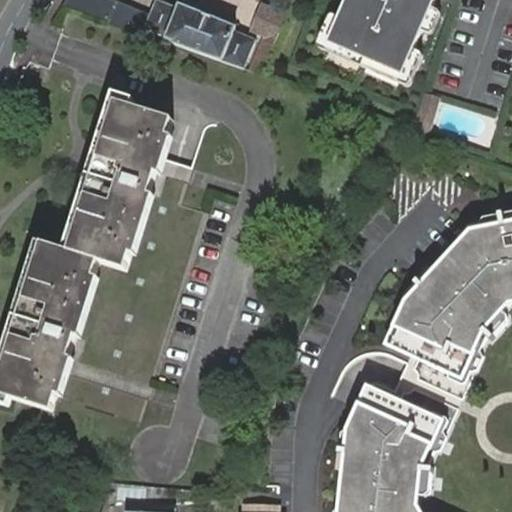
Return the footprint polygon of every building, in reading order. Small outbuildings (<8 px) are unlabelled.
[(66,0),(61,9),(82,16),(87,0),(66,0)] [(101,0),(87,0),(82,16),(116,28),(123,8),(101,0)] [(434,0),(348,0),(329,44),(402,76),(434,0)] [(123,8),(116,28),(242,71),(254,42),(233,33),(235,27),(181,6),(178,10),(155,1),(148,17),(123,8)] [(428,95),(415,132),(423,135),(436,98),(428,95)] [(127,277),(177,128),(125,111),(74,259),(48,250),(0,393),(0,400),(50,416),(100,268),(127,277)] [(408,304),(388,347),(463,381),(475,356),(469,353),(472,347),(483,335),(492,343),(495,340),(486,332),(499,318),(495,315),(510,300),(511,299),(511,225),(508,227),(505,216),(501,216),(503,228),(473,233),(433,276),(437,280),(428,290),(424,286),(419,282),(416,285),(421,289),(425,293),(415,303),(411,300),(408,304)] [(437,280),(433,276),(424,286),(428,290),(437,280)] [(421,289),(411,300),(415,303),(425,293),(421,289)] [(412,511),(414,492),(419,493),(421,474),(433,475),(433,471),(422,470),(423,452),(426,446),(432,449),(443,423),(369,389),(349,432),(348,437),(353,438),(352,452),(347,452),(340,451),(340,455),(346,456),(351,456),(349,471),(345,470),(339,511),(412,511)] [(156,511),(158,493),(128,487),(126,511),(156,511)]
